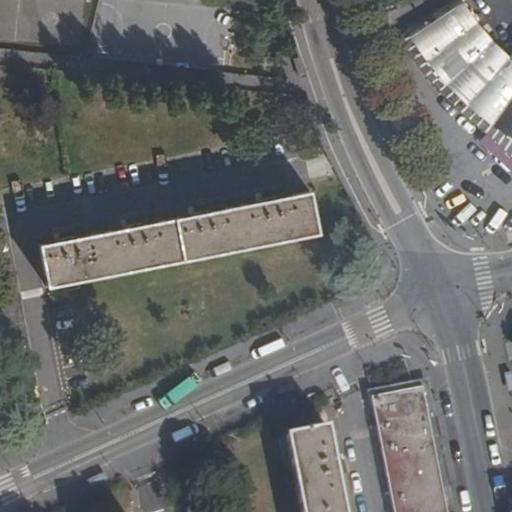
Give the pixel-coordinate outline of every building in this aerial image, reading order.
[(511,62),(509,60),(493,45),(482,32),(461,3),(410,36),(420,52),(438,76),(459,98),(478,115),(489,125),(509,138),(511,139),(511,62)] [(318,235),(309,190),(276,197),(274,189),(257,192),(258,200),(209,210),(208,202),(189,206),(190,214),(142,224),(141,215),(121,219),(122,228),(73,237),(72,229),(55,232),(57,240),(38,244),(46,289),(318,235)] [(453,511),(452,505),(427,379),(370,390),(371,398),(420,388),(444,511),(453,511)] [(444,511),(420,388),(371,398),(393,511),(444,511)] [(332,454),(327,428),(287,436),(301,511),(342,511),(334,471),(341,470),(338,453),(332,454)]
